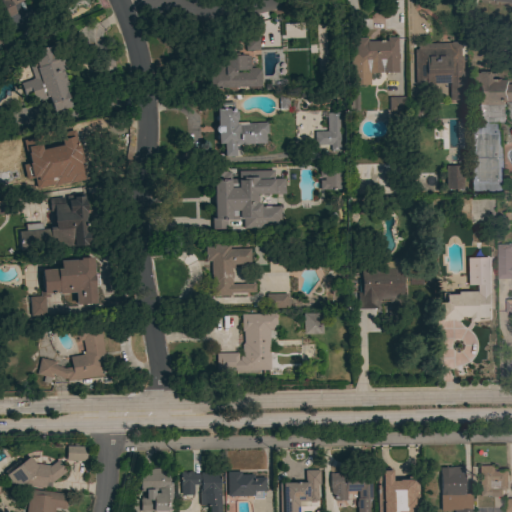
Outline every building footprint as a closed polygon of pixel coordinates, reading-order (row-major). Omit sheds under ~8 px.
[(23,0),(11,6),(15,13),(7,17),(0,3),(0,0),(23,0)] [(274,0),(258,0),(254,0),(254,12),(275,11),(274,0)] [(0,43),(0,19),(9,39),(0,43)] [(327,26),(316,25),(315,35),(311,35),(308,58),(323,60),(327,26)] [(397,72),(368,73),(369,85),(349,85),(349,54),(354,54),(354,38),(366,38),(366,41),(386,41),(386,37),(396,37),(397,72)] [(450,43),(450,42),(456,42),(456,43),(459,43),(459,56),(462,56),(463,100),(448,100),(448,83),(414,84),(413,50),(417,50),(416,44),(450,43)] [(25,54),(54,45),(55,47),(56,47),(60,59),(62,58),(65,68),(60,69),(62,73),(63,76),(63,79),(65,79),(66,82),(65,83),(66,86),(67,87),(77,84),(82,100),(69,104),(70,107),(63,109),(63,108),(58,110),(58,111),(52,113),(47,98),(34,103),(31,93),(23,96),(19,83),(33,78),(25,54)] [(209,88),(208,56),(258,54),(259,73),(262,73),(262,79),(260,79),(260,86),(209,88)] [(507,79),(507,84),(511,83),(511,100),(504,100),(504,121),(478,122),(477,87),(475,87),(475,82),(473,82),(472,73),(477,73),(477,72),(491,72),(495,79),(507,79)] [(358,111),(350,111),(350,109),(346,109),(346,105),(350,105),(350,99),(346,99),(346,95),(349,95),(349,93),(358,93),(358,111)] [(405,97),(405,111),(388,111),(387,97),(405,97)] [(215,132),(214,131),(213,129),(214,127),(215,126),(216,125),(215,109),(219,109),(219,103),(233,102),(233,112),(235,111),(236,120),(234,120),(234,123),(246,122),(247,124),(266,123),(267,134),(264,134),(265,143),(247,144),(246,145),(243,145),(242,144),(237,144),(237,146),(233,147),(233,156),(222,157),(222,144),(217,144),(216,133),(215,132)] [(426,106),(426,119),(419,119),(419,120),(408,120),(407,106),(426,106)] [(501,191),(499,123),(506,122),(505,106),(478,107),(479,127),(471,127),(472,191),(501,191)] [(325,113),(338,113),(339,151),(329,151),(329,145),(313,145),(313,132),(326,131),(325,113)] [(81,143),(77,144),(84,175),(71,178),(72,182),(55,186),(54,181),(47,183),(45,172),(36,174),(33,159),(41,157),(41,156),(40,156),(38,146),(39,146),(38,144),(44,143),(44,144),(54,142),(52,133),(77,128),(81,143)] [(288,164),(288,166),(292,166),(292,178),(268,178),(268,164),(288,164)] [(444,166),(461,165),(462,189),(445,189),(444,174),(444,166)] [(318,169),(319,191),(341,190),(340,168),(318,169)] [(242,181),(242,187),(239,191),(236,191),(237,213),(241,213),(241,214),(245,217),(245,218),(254,217),(258,223),(254,230),(206,232),(205,211),(209,210),(208,186),(211,186),(211,176),(234,175),(234,177),(238,177),(242,181)] [(25,231),(24,224),(41,223),(42,229),(48,229),(48,227),(54,227),(53,211),(49,211),(48,199),(84,195),(84,204),(85,203),(86,208),(85,208),(87,232),(89,232),(91,245),(73,247),(72,246),(56,247),(57,250),(19,254),(17,232),(25,231)] [(0,213),(0,201),(17,199),(19,211),(0,213)] [(511,312),(505,313),(505,297),(511,297),(511,278),(497,278),(497,243),(511,243),(511,312)] [(249,249),(249,264),(232,264),(233,268),(230,268),(230,272),(231,272),(231,278),(231,284),(254,283),(254,292),(230,293),(230,295),(210,296),(210,286),(209,261),(204,261),(204,245),(228,244),(229,249),(249,249)] [(92,274),(96,274),(97,286),(93,286),(94,303),(74,305),(73,293),(57,294),(57,293),(48,293),(48,297),(43,297),(45,315),(29,316),(28,297),(39,296),(38,291),(41,291),(40,270),(55,269),(55,268),(59,268),(58,261),(78,259),(78,258),(91,257),(92,274)] [(267,260),(268,273),(283,273),(283,259),(267,260)] [(357,292),(360,292),(360,268),(421,268),(421,285),(408,285),(408,278),(402,278),(402,285),(401,285),(401,298),(377,298),(378,309),(357,309),(357,292)] [(487,291),(488,318),(476,318),(476,321),(468,321),(468,317),(459,318),(459,319),(438,320),(437,303),(442,302),(442,293),(456,293),(456,292),(487,291)] [(286,294),(286,298),(288,298),(289,304),(292,304),(292,307),(265,308),(265,294),(286,294)] [(302,313),(321,312),(321,333),(302,334),(302,313)] [(242,342),(242,331),(240,331),(240,314),(275,313),(276,329),(268,329),(269,370),(215,371),(215,353),(237,352),(237,360),(238,360),(238,355),(241,355),(241,344),(242,342)] [(83,351),(81,340),(77,341),(76,337),(71,338),(68,325),(89,321),(90,327),(98,325),(106,375),(66,381),(65,379),(63,379),(52,374),(51,378),(50,378),(48,384),(41,382),(43,376),(35,374),(39,358),(55,362),(54,364),(62,368),(70,367),(68,356),(81,355),(83,351)] [(86,447),(85,461),(65,460),(65,446),(86,447)] [(49,465),(56,460),(65,471),(50,482),(49,487),(44,486),(44,488),(19,484),(11,484),(4,475),(29,457),(34,463),(49,465)] [(494,465),(494,471),(508,471),(508,488),(505,488),(505,490),(502,490),(502,496),(479,496),(478,466),(494,465)] [(439,468),(462,467),(463,494),(470,493),(471,509),(470,509),(470,511),(453,511),(453,504),(440,504),(439,468)] [(169,511),(139,511),(139,499),(144,499),(143,491),(139,491),(138,469),(161,468),(161,473),(167,472),(167,483),(171,483),(172,510),(170,510),(169,511)] [(378,481),(375,481),(375,469),(392,468),(393,487),(419,486),(420,502),(411,502),(411,508),(393,509),(391,511),(389,511),(386,511),(385,511),(382,511),(372,507),(379,494),(378,481)] [(278,511),(278,482),(304,481),(304,470),(318,470),(319,484),(316,485),(316,501),(316,506),(297,507),(297,511),(278,511)] [(357,472),(357,470),(370,470),(370,499),(368,499),(368,511),(356,511),(356,499),(357,499),(357,491),(345,491),(346,500),(334,501),(334,498),(332,498),(332,494),(330,494),(330,488),(329,488),(329,473),(357,472)] [(217,472),(218,492),(219,492),(219,511),(208,511),(208,506),(205,506),(205,505),(199,506),(198,493),(199,493),(199,489),(200,489),(200,485),(192,485),(192,495),(180,495),(179,472),(192,471),(192,474),(199,474),(199,472),(217,472)] [(264,474),(264,491),(252,491),(252,496),(226,496),(226,472),(240,472),(240,475),(264,474)] [(66,494),(64,509),(54,507),(53,511),(24,511),(26,501),(22,501),(23,495),(26,495),(27,489),(66,494)] [(492,498),(479,497),(478,507),(491,508),(492,498)]
